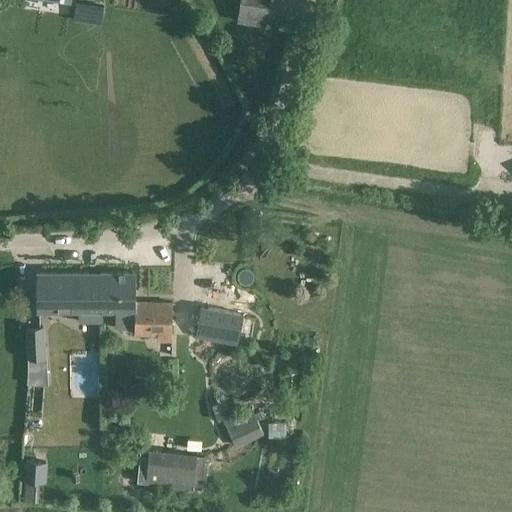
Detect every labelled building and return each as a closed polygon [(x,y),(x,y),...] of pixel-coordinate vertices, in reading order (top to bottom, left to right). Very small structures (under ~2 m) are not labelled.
[(239,0),(237,20),(265,24),(268,0),(239,0)] [(101,322),(101,310),(101,272),(36,272),(36,292),(36,310),(79,310),(79,321),(101,322)] [(136,272),(101,272),(101,310),(115,310),(115,328),(134,328),(134,334),(172,334),(171,322),(172,302),(135,302),(136,272)] [(243,312),(202,305),(196,337),(237,344),(243,312)] [(46,369),(43,326),(27,327),(29,360),(28,366),(29,370),(46,369)] [(264,433),(252,407),(223,420),(236,446),(264,433)] [(205,455),(149,448),(148,451),(141,450),(137,481),(192,488),(193,487),(201,488),(205,455)] [(48,461),(25,460),(23,480),(46,482),(48,461)]
